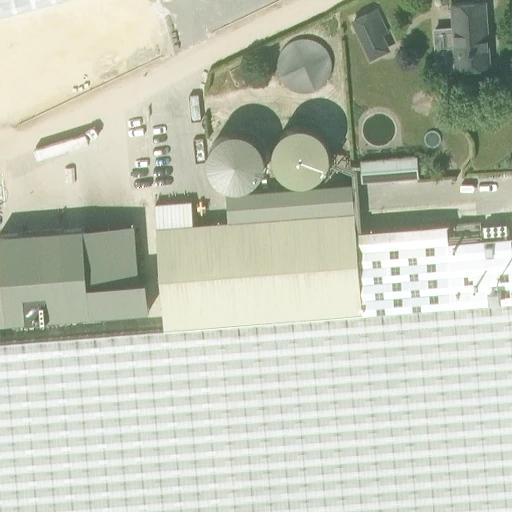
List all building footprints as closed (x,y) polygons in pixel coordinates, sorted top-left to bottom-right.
[(0,0),(0,10),(38,0),(0,0)] [(490,66),(490,53),(486,1),(452,3),(456,69),(490,66)] [(388,49),(381,34),(386,32),(376,10),(355,20),(372,57),(388,49)] [(311,123),(267,125),(270,176),(313,174),(311,123)] [(418,161),(363,165),(364,181),(419,177),(418,161)] [(366,311),(360,232),(356,183),(227,195),(230,223),(158,229),(165,328),(366,311)] [(511,511),(511,300),(491,303),(486,239),(452,242),(450,224),(360,232),(366,311),(165,328),(0,341),(0,511),(511,511)] [(90,284),(86,227),(0,233),(0,242),(6,321),(150,309),(148,279),(139,280),(140,280),(90,284)] [(511,236),(486,239),(491,303),(511,300),(511,236)]
